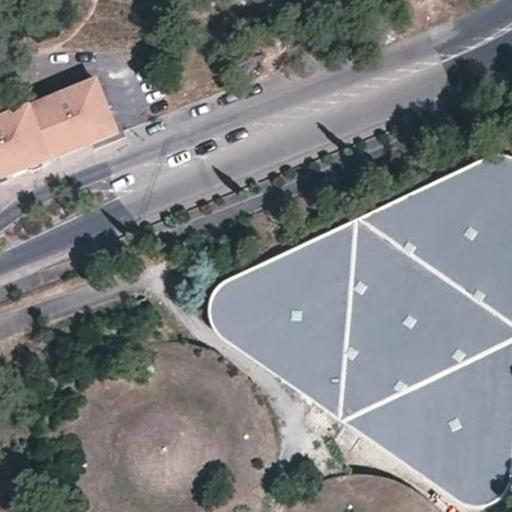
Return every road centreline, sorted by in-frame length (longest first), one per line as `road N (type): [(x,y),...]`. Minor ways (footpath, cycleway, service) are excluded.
road 1 (secondary): [(511,13),(39,201),(0,228)]
road 2 (secondary): [(0,267),(511,57)]
road 3 (residential): [(120,61),(0,65)]
